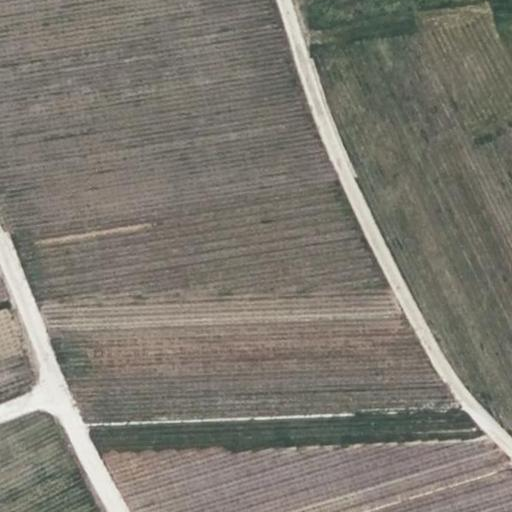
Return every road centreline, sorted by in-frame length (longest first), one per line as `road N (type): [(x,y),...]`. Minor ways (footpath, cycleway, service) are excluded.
road 1 (track): [(284,0),(345,173),(396,281),(448,374),(511,448)]
road 2 (track): [(117,511),(0,248)]
